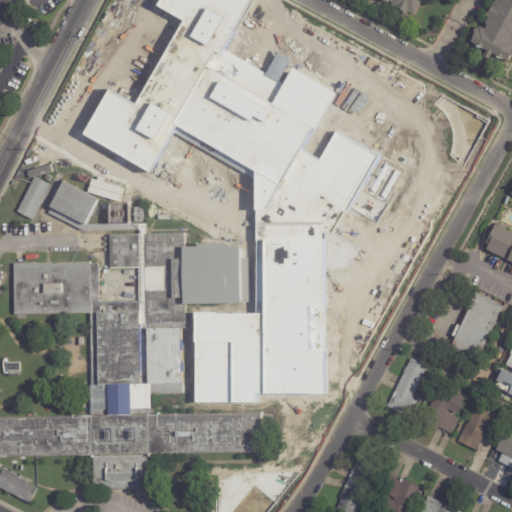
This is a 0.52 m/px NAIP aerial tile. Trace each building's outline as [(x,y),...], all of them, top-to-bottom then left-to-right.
[(159,0),(250,0),(224,48),(283,81),(293,64),(337,90),(316,127),(313,126),(301,148),(319,159),(336,129),(380,153),(348,210),(345,208),(334,230),(326,230),(325,303),(312,303),(312,346),(325,346),(326,389),(258,391),(258,399),(197,400),(196,310),(265,310),(264,239),(257,239),(256,207),(255,202),(254,170),(175,125),(151,168),(85,130),(111,85),(136,101),(185,17),(159,1),(159,0)] [(422,0),(415,16),(409,13),(407,16),(401,13),(401,12),(395,9),(395,8),(391,6),(392,4),(390,2),(389,4),(382,1),(381,2),(377,0),(422,0)] [(511,56),(508,63),(493,55),(490,61),(484,58),(487,52),(471,43),(476,34),(474,33),(477,28),(479,29),(481,27),(485,30),(488,26),(486,25),(489,19),(486,16),(488,11),(490,12),(496,1),(498,2),(498,0),(511,0),(511,56)] [(44,195),(32,219),(16,211),(34,176),(50,184),(44,195)] [(64,181),(99,198),(86,224),(51,206),(64,181)] [(511,233),(511,264),(506,261),(511,250),(509,249),(503,260),(485,251),(487,246),(485,245),(495,226),(497,227),(498,224),(506,228),(505,230),(511,233)] [(13,262),(14,315),(89,314),(91,414),(0,416),(0,457),(94,456),(95,486),(114,489),(137,487),(151,481),(150,455),(264,453),(264,411),(152,414),(152,393),(183,393),(181,306),(244,304),(244,301),(251,301),(250,256),(243,256),(243,244),(229,244),(229,241),(200,242),(200,245),(183,245),(183,236),(186,236),(186,232),(111,234),(111,269),(139,269),(140,300),(101,301),(100,262),(92,262),(92,261),(13,262)] [(502,306),(477,360),(449,347),(454,337),(451,335),(456,324),(459,325),(475,293),(502,306)] [(394,392),(411,358),(427,366),(412,397),(417,400),(409,417),(387,406),(394,392)] [(18,362),(18,371),(5,371),(5,361),(18,361),(18,362)] [(511,395),(507,393),(510,386),(503,382),(502,383),(495,380),(500,369),(498,368),(499,366),(503,368),(502,369),(511,374),(511,395)] [(452,434),(438,427),(436,431),(421,424),(439,386),(456,394),(456,393),(462,396),(461,397),(463,398),(456,414),(447,409),(446,412),(459,418),(452,434)] [(500,430),(489,424),(476,451),(457,442),(466,423),(467,424),(480,397),(499,406),(499,407),(502,409),(503,406),(510,409),(500,430)] [(511,468),(501,463),(494,459),(502,442),(511,447),(511,468)] [(343,488),(355,463),(356,464),(359,458),(381,468),(373,484),(369,482),(354,511),(341,511),(335,509),(340,499),(339,498),(343,488)] [(276,491),(263,504),(236,477),(249,464),(276,491)] [(0,475),(4,466),(38,484),(30,500),(0,483),(0,475)] [(251,498),(239,509),(213,480),(225,469),(251,498)] [(390,477),(401,482),(403,479),(419,487),(406,511),(377,511),(385,497),(393,501),(394,498),(380,491),(388,476),(390,477)] [(429,497),(440,503),(442,499),(458,507),(455,511),(420,511),(427,496),(429,497)]
